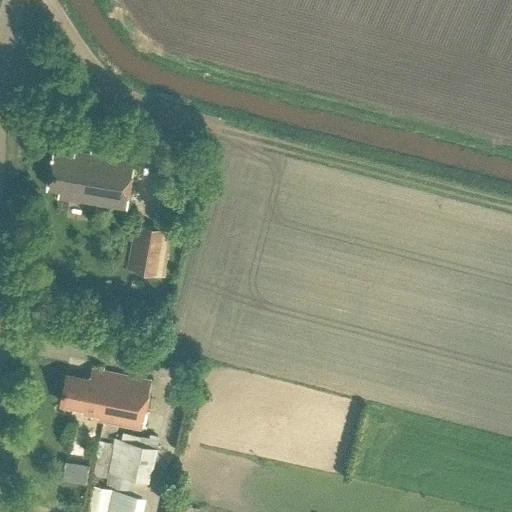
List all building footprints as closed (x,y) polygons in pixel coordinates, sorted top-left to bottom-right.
[(75,148),(74,153),(53,150),(47,185),(60,187),(58,195),(127,206),(136,156),(91,149),(90,151),(75,148)] [(137,219),(128,263),(164,270),(173,226),(137,219)] [(98,416),(142,424),(151,378),(92,366),(90,376),(67,372),(61,400),(84,405),(83,408),(99,412),(98,416)] [(92,471),(107,474),(105,482),(113,483),(113,486),(107,511),(144,511),(149,488),(146,488),(149,476),(150,476),(153,461),(155,461),(160,430),(150,428),(149,432),(123,427),(121,434),(114,433),(113,439),(98,436),(92,471)] [(87,481),(90,461),(66,458),(63,478),(87,481)] [(89,511),(107,511),(113,486),(95,483),(89,511)] [(171,496),(167,511),(197,511),(200,503),(171,496)]
